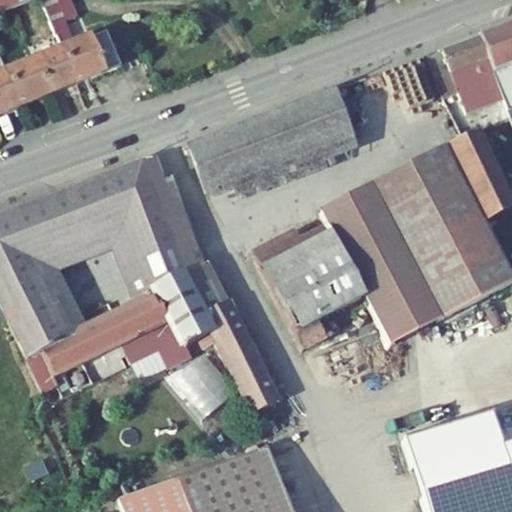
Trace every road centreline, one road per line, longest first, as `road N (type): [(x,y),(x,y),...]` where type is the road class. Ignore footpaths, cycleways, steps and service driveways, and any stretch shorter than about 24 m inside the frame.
road 1 (tertiary): [(0,181),(489,0)]
road 2 (unknown): [(344,511),(234,236),(196,109)]
